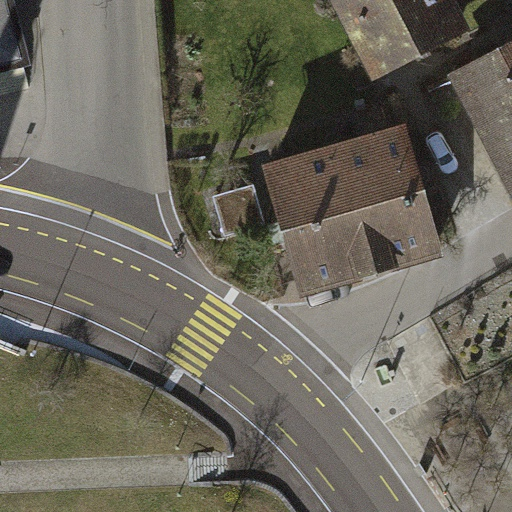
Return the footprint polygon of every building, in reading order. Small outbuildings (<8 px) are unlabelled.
[(6,0),(0,0),(0,66),(22,61),(6,0)] [(328,0),(373,85),(473,33),(455,0),(328,0)] [(511,43),(448,78),(511,198),(511,43)] [(406,127),(339,146),(377,279),(444,260),(406,127)] [(339,146),(262,168),(300,301),(377,279),(339,146)]
